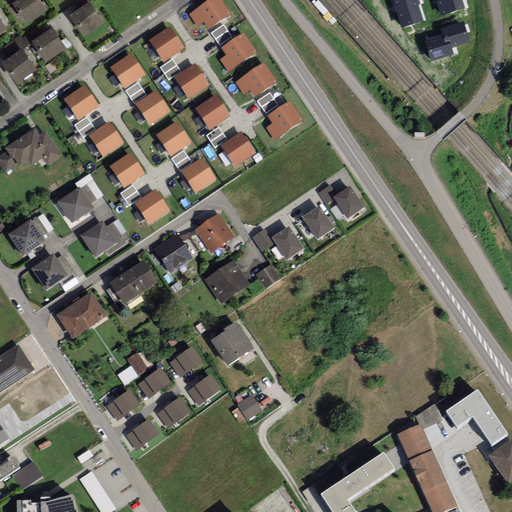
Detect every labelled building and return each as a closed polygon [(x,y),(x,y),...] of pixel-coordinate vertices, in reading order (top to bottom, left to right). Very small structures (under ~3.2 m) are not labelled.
[(17,0),(11,5),(23,22),(42,8),(36,0),(17,0)] [(220,0),(212,0),(189,15),(198,27),(203,24),(209,32),(232,17),(220,0)] [(416,0),(393,0),(403,31),(424,25),(416,0)] [(89,1),(70,14),(84,35),(104,21),(89,1)] [(470,45),(465,25),(440,33),(442,39),(424,44),(430,65),(454,57),(452,51),(470,45)] [(231,38),(223,26),(211,34),(220,46),(231,38)] [(31,42),(43,59),(62,45),(50,28),(31,42)] [(170,29),(149,44),(163,65),(184,50),(170,29)] [(243,37),(221,51),(226,57),(220,61),(228,73),(256,55),(243,37)] [(2,63),(14,80),(34,66),(21,49),(2,63)] [(131,56),(110,71),(124,91),(145,77),(131,56)] [(181,72),(172,61),(161,69),(169,81),(181,72)] [(195,66),(174,80),(188,101),(209,87),(195,66)] [(264,66),(236,84),(244,96),(250,93),(256,101),(278,86),(264,66)] [(147,96),(138,84),(127,93),(136,104),(147,96)] [(85,88),(64,102),(78,123),(99,109),(85,88)] [(156,93),(135,108),(149,129),(170,114),(156,93)] [(277,106),(269,94),(258,103),(266,114),(277,106)] [(216,97),(195,112),(210,132),(231,118),(216,97)] [(291,103),(269,117),(273,124),(267,128),(275,140),(303,122),(291,103)] [(95,131),(87,119),(76,127),(84,139),(95,131)] [(109,124),(88,139),(103,159),(124,145),(109,124)] [(177,124),(156,139),(170,159),(191,145),(177,124)] [(227,140),(219,129),(207,137),(216,149),(227,140)] [(7,153),(0,157),(0,163),(5,172),(17,164),(20,169),(39,156),(44,165),(56,158),(43,137),(37,141),(32,132),(5,150),(7,153)] [(242,134),(221,149),(235,170),(256,155),(242,134)] [(192,164),(184,153),(172,161),(181,172),(192,164)] [(130,155),(109,170),(124,190),(145,176),(130,155)] [(202,161),(181,175),(195,196),(216,182),(202,161)] [(142,199),(133,187),(122,195),(130,207),(142,199)] [(337,198),(330,187),(319,195),(326,206),(333,201),(337,198)] [(364,212),(350,190),(337,198),(333,201),(348,223),(364,212)] [(56,205),(69,224),(90,211),(77,191),(56,205)] [(155,192),(134,206),(149,227),(170,213),(155,192)] [(335,230),(321,208),(304,219),(319,241),(335,230)] [(45,216),(37,221),(47,236),(55,231),(45,216)] [(216,219),(195,233),(210,256),(232,241),(216,219)] [(7,239),(20,258),(41,245),(28,226),(7,239)] [(80,241),(93,260),(113,246),(101,227),(80,241)] [(304,251),(289,229),(272,241),(274,244),(287,263),(304,251)] [(272,241),(265,231),(253,239),(262,252),(274,244),(272,241)] [(153,255),(166,275),(189,261),(176,241),(153,255)] [(31,274),(44,293),(64,279),(51,260),(31,274)] [(107,287),(120,308),(155,286),(142,265),(107,287)] [(232,267),(207,283),(222,304),(246,288),(232,267)] [(268,269),(255,278),(265,291),(278,281),(268,269)] [(56,321),(70,341),(103,319),(89,298),(56,321)] [(232,329),(211,344),(228,369),(249,354),(232,329)] [(0,392),(31,373),(16,349),(0,359),(0,392)] [(203,365),(192,349),(170,365),(180,380),(203,365)] [(135,356),(127,362),(137,377),(145,372),(135,356)] [(171,386),(160,371),(138,387),(148,402),(171,386)] [(221,392),(211,377),(188,393),(199,408),(221,392)] [(140,408),(129,392),(107,408),(117,423),(140,408)] [(249,399),(237,407),(246,421),(258,413),(249,399)] [(191,415),(180,400),(158,416),(168,431),(191,415)] [(437,407),(422,414),(427,427),(443,420),(437,407)] [(0,446),(12,439),(0,421),(0,446)] [(159,437),(149,421),(126,437),(137,452),(159,437)] [(418,430),(397,439),(429,511),(454,511),(441,481),(435,468),(418,430)] [(511,447),(510,445),(489,460),(507,485),(511,481),(511,447)] [(473,469),(465,452),(453,458),(450,450),(440,455),(451,479),(473,469)] [(396,474),(384,457),(322,499),(330,511),(353,511),(348,505),(396,474)] [(0,465),(0,481),(16,471),(9,460),(0,465)] [(42,478),(33,464),(13,477),(22,491),(42,478)] [(92,472),(79,480),(99,511),(113,511),(116,510),(92,472)] [(48,507),(23,507),(22,511),(75,511),(73,500),(48,507)]
